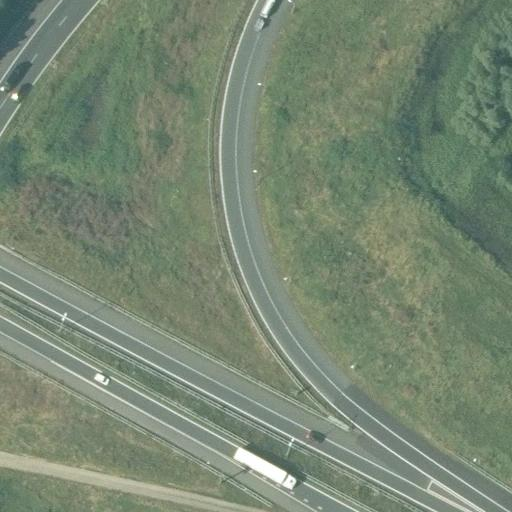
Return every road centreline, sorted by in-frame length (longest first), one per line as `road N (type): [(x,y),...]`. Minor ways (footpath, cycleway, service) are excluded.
road 1 (motorway): [(496,511),(341,403),(291,348),(257,292),(236,225),(228,161),(244,45),(266,0)]
road 2 (motorway): [(451,511),(0,275)]
road 3 (motorway): [(0,325),(340,511)]
road 4 (track): [(0,460),(237,511)]
road 5 (motorway): [(80,0),(0,106)]
